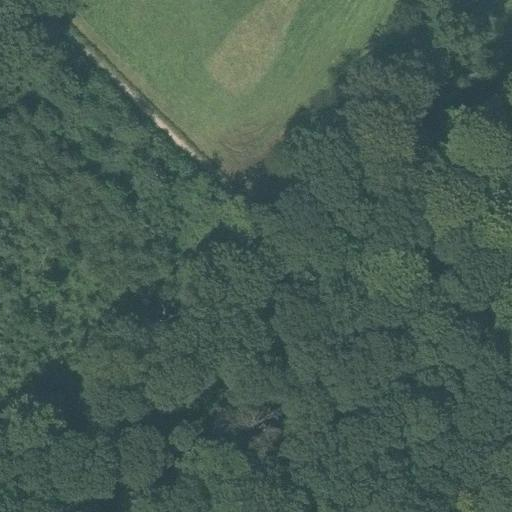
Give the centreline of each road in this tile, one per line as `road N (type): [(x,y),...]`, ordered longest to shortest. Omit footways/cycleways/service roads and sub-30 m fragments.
road 1 (track): [(292,264),(256,216),(39,0)]
road 2 (track): [(219,508),(219,456),(231,411),(292,264)]
road 3 (track): [(511,300),(454,306),(292,264)]
road 4 (track): [(83,511),(164,479),(182,480),(219,508)]
